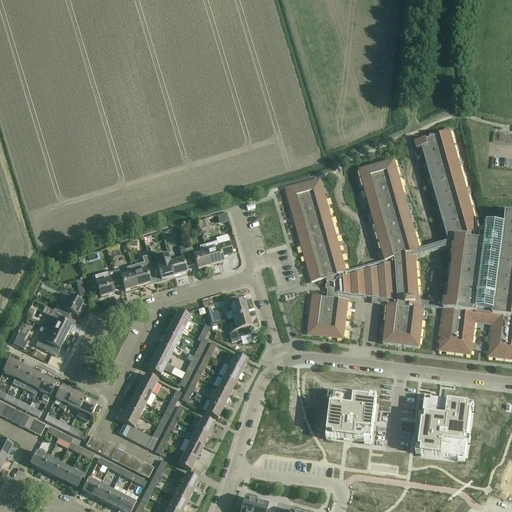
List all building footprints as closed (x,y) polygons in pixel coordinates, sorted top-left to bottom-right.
[(439,353),(471,356),(475,324),(492,326),(488,359),(511,361),(511,215),(506,214),(504,228),(487,225),(486,230),(478,232),(450,135),(438,138),(417,144),(417,145),(416,145),(417,150),(419,150),(423,149),(425,157),(450,243),(419,252),(394,163),(359,173),(385,262),(346,273),(320,181),(285,191),(311,284),(326,280),(327,284),(328,293),(327,299),(312,297),(307,336),(343,340),(348,302),(337,300),(338,295),(365,298),(379,300),(378,306),(388,307),(383,346),(419,350),(424,311),(424,308),(443,310),(444,311),(439,353)] [(227,241),(238,239),(237,232),(226,234),(227,241)] [(209,245),(204,246),(210,267),(223,263),(221,259),(233,255),(229,243),(218,246),(217,243),(209,245)] [(210,267),(204,246),(200,247),(202,254),(194,256),(192,249),(186,251),(190,266),(196,265),(198,271),(210,267)] [(173,255),(168,257),(174,277),(186,274),(185,268),(190,266),(186,251),(180,252),(182,260),(175,262),(173,255)] [(154,255),(148,256),(150,266),(153,277),(160,275),(162,281),(174,277),(168,257),(163,258),(155,260),(154,255)] [(153,277),(150,266),(148,256),(141,258),(143,264),(131,267),(137,288),(150,284),(148,279),(153,277)] [(118,270),(113,272),(117,287),(123,286),(125,291),(137,288),(131,267),(126,269),(128,275),(121,278),(118,270)] [(106,274),(107,274),(95,278),(101,298),(113,295),(112,289),(117,287),(113,272),(106,274)] [(54,312),(68,319),(71,314),(77,317),(83,305),(63,295),(61,300),(67,303),(64,310),(57,306),(54,312)] [(231,314),(233,320),(248,316),(244,304),(241,305),(239,297),(228,300),(230,308),(224,309),(226,315),(231,314)] [(210,307),(205,308),(210,325),(214,324),(210,307)] [(48,325),(46,329),(65,339),(71,328),(66,325),(68,319),(54,312),(51,318),(52,318),(48,325)] [(190,319),(178,312),(171,324),(184,331),(190,319)] [(251,327),(248,316),(233,320),(235,326),(229,327),(232,335),(229,336),(231,344),(241,342),(240,341),(239,341),(239,339),(250,336),(248,328),(251,327)] [(78,317),(66,340),(78,345),(89,323),(78,317)] [(184,331),(171,324),(165,336),(178,342),(184,331)] [(46,329),(42,327),(39,332),(43,334),(40,340),(39,340),(37,346),(51,353),(54,348),(59,351),(65,339),(46,329)] [(199,338),(204,341),(210,330),(204,327),(199,338)] [(178,342),(165,336),(160,347),(172,354),(178,342)] [(196,354),(201,356),(206,346),(201,344),(196,354)] [(212,355),(217,347),(212,344),(207,352),(212,355)] [(172,354),(160,347),(154,359),(166,365),(172,354)] [(211,357),(206,354),(201,364),(206,367),(211,357)] [(190,365),(195,368),(200,358),(195,355),(190,365)] [(235,356),(235,357),(229,368),(241,374),(248,362),(235,356)] [(154,359),(148,371),(160,377),(164,371),(170,374),(173,369),(166,365),(154,359)] [(3,374),(15,380),(21,368),(9,362),(3,374)] [(301,406),(322,413),(326,401),(323,400),(332,371),(314,365),(301,406)] [(205,368),(200,366),(195,376),(200,378),(205,368)] [(184,377),(189,379),(194,370),(189,367),(184,377)] [(15,380),(26,386),(32,373),(21,368),(15,380)] [(241,374),(229,368),(223,379),(235,385),(241,374)] [(26,386),(38,392),(44,379),(32,373),(26,386)] [(139,388),(152,395),(158,383),(145,376),(139,388)] [(184,390),(188,381),(183,378),(178,387),(184,390)] [(38,392),(44,395),(42,400),(47,403),(56,385),(44,379),(38,392)] [(199,381),(194,379),(189,387),(194,390),(199,381)] [(235,385),(223,379),(217,391),(229,397),(235,385)] [(62,388),(55,401),(62,404),(59,409),(64,412),(67,407),(73,394),(62,388)] [(152,395),(139,388),(133,400),(146,406),(152,395)] [(194,392),(188,389),(183,399),(188,402),(194,392)] [(211,402),(224,408),(229,397),(217,391),(211,402)] [(78,413),(85,400),(73,394),(67,407),(78,413)] [(5,395),(2,401),(12,406),(15,400),(5,395)] [(169,406),(174,408),(179,398),(174,396),(169,406)] [(331,402),(327,435),(333,436),(333,439),(371,444),(376,404),(370,404),(370,401),(335,396),(334,402),(331,402)] [(97,406),(85,400),(78,413),(79,413),(76,418),(87,424),(97,406)] [(146,406),(133,400),(127,411),(140,418),(146,406)] [(420,440),(419,450),(421,450),(421,456),(459,461),(459,458),(465,459),(467,445),(464,445),(465,440),(468,440),(471,413),(469,413),(469,407),(425,401),(421,434),(423,434),(423,440),(420,440)] [(17,402),(15,407),(24,412),(26,406),(17,402)] [(224,408),(211,402),(205,414),(217,420),(224,408)] [(6,421),(12,410),(6,407),(1,418),(6,421)] [(28,407),(25,412),(39,419),(41,414),(28,407)] [(163,416),(169,419),(173,410),(168,408),(163,416)] [(184,410),(179,408),(175,416),(180,419),(184,410)] [(12,410),(6,421),(12,424),(18,413),(12,410)] [(121,423),(125,425),(130,428),(134,430),(140,418),(127,411),(121,423)] [(18,413),(12,424),(18,426),(23,416),(18,413)] [(23,416),(18,426),(24,429),(29,419),(23,416)] [(44,422),(53,426),(55,421),(47,417),(44,422)] [(179,421),(174,418),(169,428),(174,430),(179,421)] [(29,419),(24,429),(29,432),(35,422),(29,419)] [(157,429),(162,432),(167,422),(162,419),(157,429)] [(196,431),(209,438),(215,426),(202,419),(196,431)] [(35,422),(29,432),(35,435),(40,425),(35,422)] [(57,422),(55,427),(64,432),(67,427),(57,422)] [(40,425),(35,435),(40,438),(45,427),(40,425)] [(130,428),(125,425),(119,436),(125,439),(130,428)] [(69,428),(66,433),(76,438),(79,433),(69,428)] [(130,428),(125,439),(130,441),(136,431),(134,430),(130,428)] [(173,432),(168,430),(163,439),(168,442),(173,432)] [(60,441),(62,436),(52,431),(50,436),(60,441)] [(136,431),(130,441),(135,444),(141,433),(136,431)] [(152,439),(157,442),(161,433),(156,431),(152,439)] [(190,443),(203,449),(209,438),(196,431),(190,443)] [(141,433),(135,444),(140,447),(146,436),(141,433)] [(146,436),(140,447),(146,450),(151,439),(146,436)] [(73,441),(64,437),(62,442),(70,446),(73,441)] [(91,451),(97,440),(91,437),(86,448),(91,451)] [(151,439),(146,450),(151,453),(157,442),(152,439),(151,439)] [(102,443),(97,440),(91,451),(96,454),(102,443)] [(0,456),(7,460),(13,448),(0,441),(0,442),(0,456)] [(162,441),(155,454),(155,455),(160,457),(167,444),(162,441)] [(96,454),(102,456),(107,446),(102,443),(96,454)] [(203,449),(190,443),(185,454),(197,461),(203,449)] [(81,457),(84,451),(74,446),(71,452),(81,457)] [(107,459),(112,448),(107,446),(102,456),(107,459)] [(117,451),(112,448),(107,459),(112,461),(117,451)] [(117,464),(122,453),(117,451),(112,461),(117,464)] [(91,462),(94,457),(85,452),(83,458),(91,462)] [(122,467),(128,456),(122,453),(117,464),(122,467)] [(30,466),(42,472),(48,460),(36,454),(30,466)] [(185,454),(178,466),(191,473),(197,461),(185,454)] [(127,469),(133,459),(128,456),(122,467),(127,469)] [(132,472),(138,461),(133,459),(127,469),(132,472)] [(42,472),(53,478),(60,466),(48,460),(42,472)] [(110,472),(113,466),(103,461),(100,466),(110,472)] [(137,475),(143,464),(138,461),(132,472),(137,475)] [(161,462),(157,471),(162,474),(167,465),(161,462)] [(143,477),(148,467),(143,464),(137,475),(143,477)] [(53,478),(65,484),(71,472),(60,466),(53,478)] [(122,477),(124,472),(114,467),(112,472),(122,477)] [(153,469),(148,467),(143,477),(148,480),(153,469)] [(83,478),(71,472),(65,484),(77,490),(83,478)] [(133,483),(136,478),(126,473),(123,478),(133,483)] [(151,482),(156,485),(161,475),(156,473),(151,482)] [(193,493),(199,482),(186,475),(180,487),(193,493)] [(146,484),(138,479),(135,484),(143,489),(146,484)] [(82,493),(94,499),(100,486),(88,480),(82,493)] [(155,487),(150,484),(145,494),(150,497),(155,487)] [(100,486),(94,499),(106,505),(112,492),(100,486)] [(180,487),(174,498),(187,505),(193,493),(180,487)] [(106,505),(117,511),(124,498),(112,492),(106,505)] [(150,499),(144,496),(139,506),(144,508),(150,499)] [(131,511),(135,505),(135,504),(124,498),(117,511),(119,511),(131,511)] [(172,511),(183,511),(187,505),(174,498),(168,510),(172,511)] [(235,507),(233,511),(253,511),(256,503),(244,499),(241,509),(235,507)] [(363,499),(359,511),(379,511),(381,507),(375,506),(376,502),(363,499)] [(432,511),(433,502),(390,499),(388,511),(432,511)] [(256,503),(253,511),(266,511),(268,506),(256,503)]
